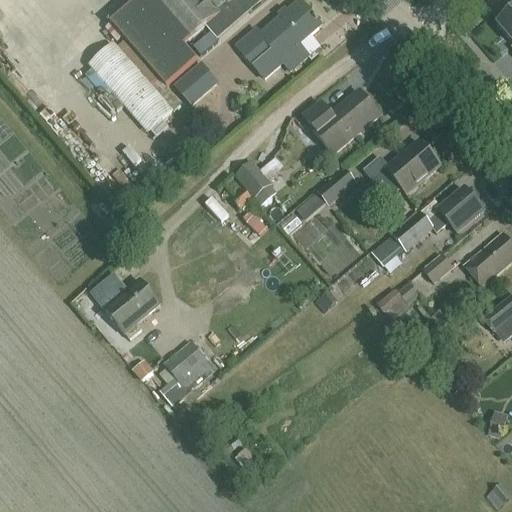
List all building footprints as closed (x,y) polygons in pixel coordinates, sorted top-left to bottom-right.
[(143,0),(111,28),(166,91),(197,64),(184,49),(207,29),(218,41),(248,15),(238,3),(240,0),(143,0)] [(265,84),(285,68),(291,76),(310,61),(299,48),(321,30),(301,6),(261,39),(257,34),(237,51),(265,84)] [(511,12),(496,26),(511,44),(511,12)] [(106,31),(88,42),(103,65),(113,60),(121,74),(130,69),(106,31)] [(140,64),(125,77),(135,88),(150,75),(140,64)] [(218,87),(202,69),(176,91),(192,109),(218,87)] [(332,158),(379,119),(359,94),(329,119),(320,107),(303,121),(313,133),(312,134),(332,158)] [(249,101),(233,101),(233,116),(249,116),(249,101)] [(406,197),(440,169),(419,144),(389,170),(380,159),(364,173),(388,202),(401,191),(406,197)] [(254,200),(270,187),(252,164),(235,178),(254,200)] [(355,185),(345,173),(317,196),(328,208),(355,185)] [(239,213),(250,202),(241,191),(229,203),(239,213)] [(483,214),(481,211),(486,207),(473,192),(469,196),(465,191),(438,214),(440,218),(430,227),(422,217),(395,240),(406,252),(432,230),(436,235),(447,226),(456,237),(483,214)] [(483,289),(511,264),(511,248),(501,236),(465,267),(483,289)] [(453,272),(443,260),(425,275),(435,287),(453,272)] [(136,331),(161,311),(140,284),(126,294),(129,298),(119,305),(115,300),(101,312),(123,341),(124,341),(129,347),(141,337),(136,331)] [(511,339),(511,299),(483,322),(493,334),(500,342),(510,341),(511,339)] [(213,377),(192,349),(164,371),(185,399),(213,377)] [(444,372),(448,361),(434,356),(430,367),(444,372)] [(142,386),(143,385),(154,375),(145,364),(133,375),(142,386)]
